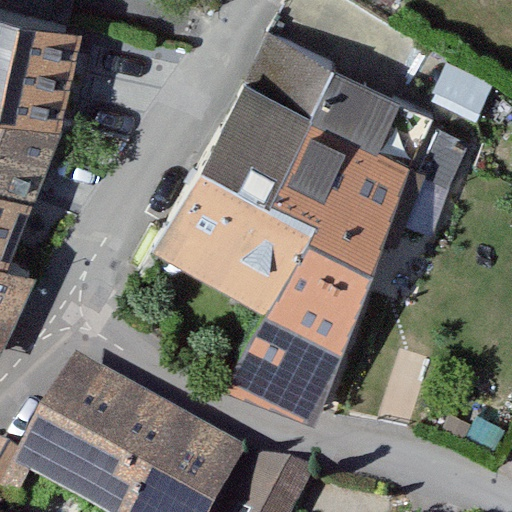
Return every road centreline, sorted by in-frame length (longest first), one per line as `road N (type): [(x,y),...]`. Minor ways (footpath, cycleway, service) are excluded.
road 1 (residential): [(63,311),(233,413),(451,469),(511,506)]
road 2 (residential): [(258,0),(63,311)]
